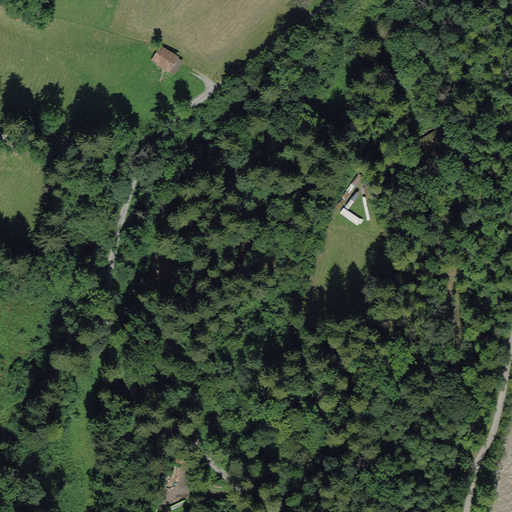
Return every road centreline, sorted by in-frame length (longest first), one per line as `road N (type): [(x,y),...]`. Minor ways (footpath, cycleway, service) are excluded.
road 1 (track): [(329,0),(171,122),(129,191),(101,315),(150,403),(265,511)]
road 2 (track): [(471,473),(442,164)]
road 3 (track): [(251,497),(162,480),(143,511)]
